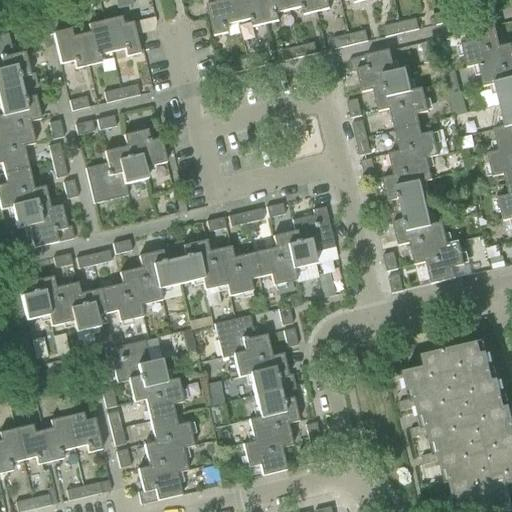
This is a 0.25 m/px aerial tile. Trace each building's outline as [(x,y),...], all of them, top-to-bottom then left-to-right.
[(238,24),(232,0),(214,0),(216,5),(207,7),(214,38),(227,35),(225,27),(238,24)] [(232,0),(238,24),(251,21),(253,29),(265,26),(259,0),(232,0)] [(259,0),(265,26),(278,23),(276,15),(289,12),(285,0),(259,0)] [(285,0),(289,12),(302,9),(303,17),(316,14),(312,0),(285,0)] [(312,0),(316,14),(329,11),(327,3),(340,0),(339,0),(312,0)] [(435,27),(453,23),(450,12),(433,16),(435,27)] [(119,19),(103,23),(110,54),(123,51),(125,59),(138,56),(134,36),(131,24),(121,27),(119,19)] [(399,24),(401,35),(418,31),(415,20),(399,24)] [(88,35),(80,37),(87,68),(100,65),(98,57),(110,54),(103,23),(86,27),(88,35)] [(401,35),(399,24),(382,28),(385,39),(401,35)] [(50,28),(49,25),(32,29),(35,40),(52,36),(50,28)] [(499,49),(494,27),(469,33),(472,44),(461,47),(467,70),(478,67),(490,64),(487,52),(499,49)] [(69,31),(51,35),(52,36),(54,47),(59,67),(72,63),(74,71),(87,68),(80,37),(70,39),(69,31)] [(351,47),(367,43),(365,32),(348,36),(351,47)] [(0,72),(3,72),(0,60),(12,57),(6,35),(0,36),(0,72)] [(351,47),(348,36),(331,40),(334,51),(351,47)] [(431,43),(420,46),(424,66),(436,64),(431,43)] [(297,48),(300,59),(316,55),(314,44),(297,48)] [(511,69),(511,53),(510,47),(499,49),(487,52),(490,64),(478,67),(483,89),(494,86),(506,83),(504,72),(511,69)] [(300,59),(297,48),(280,52),(283,63),(300,59)] [(394,74),(389,52),(348,61),(351,74),(356,73),(361,94),(372,92),(384,89),(382,77),(394,74)] [(0,72),(0,95),(36,87),(33,75),(28,76),(23,55),(12,57),(0,60),(3,72),(0,72)] [(249,71),(265,67),(263,56),(246,60),(249,71)] [(249,71),(246,60),(230,64),(232,75),(249,71)] [(511,69),(504,72),(506,83),(494,86),(500,108),(511,105),(511,69)] [(377,113),(389,111),(401,108),(398,97),(410,94),(405,72),(394,74),(382,77),(384,89),(372,92),(377,113)] [(441,76),(446,98),(460,94),(454,73),(441,76)] [(0,95),(0,112),(1,118),(13,115),(16,127),(28,124),(39,121),(34,100),(39,99),(36,87),(0,95)] [(119,91),(121,101),(138,97),(135,87),(119,91)] [(102,94),(105,105),(121,101),(119,91),(102,94)] [(389,111),(394,132),(418,126),(416,117),(427,114),(422,91),(410,94),(398,97),(401,108),(389,111)] [(460,94),(446,98),(452,119),(465,116),(460,94)] [(87,109),(85,99),(67,103),(70,114),(87,109)] [(350,120),(361,118),(357,101),(346,103),(350,120)] [(511,105),(500,108),(505,129),(511,127),(511,105)] [(0,118),(0,141),(7,140),(10,151),(22,148),(33,146),(28,124),(16,127),(13,115),(1,118),(0,118)] [(112,118),(95,122),(98,133),(115,129),(112,118)] [(51,142),(62,139),(58,122),(47,125),(51,142)] [(355,141),(366,139),(362,122),(351,125),(355,141)] [(76,138),(93,134),(90,123),(73,127),(76,138)] [(143,170),(165,165),(155,124),(142,128),(143,133),(122,138),(125,149),(127,161),(140,158),(143,170)] [(394,132),(384,134),(389,156),(411,151),(414,163),(426,160),(437,158),(432,135),(421,137),(418,126),(394,132)] [(493,132),(498,154),(510,151),(511,158),(511,127),(505,129),(493,132)] [(355,141),(359,158),(369,155),(366,139),(355,141)] [(0,165),(3,175),(27,170),(22,148),(10,151),(7,140),(0,141),(0,165)] [(51,165),(62,162),(58,145),(47,148),(51,165)] [(103,155),(106,165),(108,178),(121,175),(123,187),(145,181),(143,170),(140,158),(127,161),(125,149),(103,155)] [(388,156),(393,178),(405,175),(408,188),(420,185),(431,182),(426,160),(414,163),(411,151),(389,156),(388,156)] [(504,177),(506,187),(511,185),(511,158),(510,151),(498,154),(487,156),(493,180),(504,177)] [(364,180),(375,177),(371,160),(360,163),(364,180)] [(66,178),(62,162),(51,165),(55,181),(66,178)] [(106,165),(84,170),(83,171),(92,206),(126,198),(123,187),(121,175),(108,178),(106,165)] [(3,175),(5,186),(0,187),(0,212),(10,210),(23,206),(20,194),(32,191),(27,170),(3,175)] [(382,204),(385,215),(425,206),(420,185),(408,188),(405,175),(393,178),(382,181),(387,203),(382,204)] [(76,199),(72,182),(61,185),(65,202),(76,199)] [(503,223),(511,221),(511,185),(506,187),(509,198),(498,201),(503,223)] [(10,210),(15,231),(27,228),(39,225),(36,212),(48,210),(43,188),(32,191),(20,194),(23,206),(10,210)] [(281,206),(264,209),(267,220),(283,216),(281,206)] [(397,248),(409,245),(421,242),(418,230),(430,228),(425,206),(385,215),(388,227),(392,226),(397,248)] [(27,228),(32,250),(32,251),(72,241),(69,227),(65,229),(59,207),(48,210),(36,212),(39,225),(27,228)] [(312,218),(291,223),(293,234),(296,246),(308,243),(311,255),(314,266),(336,261),(333,250),(323,209),(311,212),(312,218)] [(243,214),(246,225),(262,221),(259,211),(243,214)] [(246,225),(243,214),(227,218),(229,229),(246,225)] [(222,219),(205,223),(207,234),(224,230),(222,219)] [(414,267),(425,264),(426,264),(437,262),(435,250),(446,247),(441,225),(430,228),(418,230),(421,242),(409,245),(414,267)] [(271,239),(274,251),(277,262),(289,260),(292,271),(314,266),(311,255),(308,243),(296,246),(293,234),(271,239)] [(128,242),(111,246),(113,257),(130,253),(128,242)] [(181,243),(170,246),(179,286),(200,281),(197,269),(209,266),(207,254),(204,243),(183,248),(181,243)] [(425,264),(430,285),(430,286),(455,281),(452,270),(463,267),(458,244),(446,247),(435,250),(437,262),(426,264),(425,264)] [(138,259),(140,270),(143,282),(155,279),(158,291),(179,286),(170,246),(158,249),(159,254),(138,259)] [(228,249),(207,254),(209,266),(197,269),(200,281),(203,292),(225,287),(222,275),(234,272),(231,261),(228,249)] [(274,251),(252,256),(258,279),(269,277),(271,288),(294,283),(292,271),(289,260),(277,262),(274,251)] [(91,256),(93,267),(110,263),(107,252),(91,256)] [(386,274),(397,271),(393,254),(382,257),(386,274)] [(71,267),(68,256),(51,260),(54,271),(71,267)] [(93,267),(91,256),(74,260),(77,271),(93,267)] [(252,256),(231,261),(234,272),(222,275),(225,287),(227,298),(250,293),(248,282),(258,279),(252,256)] [(118,275),(121,287),(123,298),(136,296),(139,307),(160,302),(158,291),(155,279),(143,282),(140,270),(118,275)] [(327,275),(317,277),(322,299),(333,297),(327,275)] [(387,278),(391,295),(402,293),(398,276),(387,278)] [(25,323),(47,318),(44,305),(56,302),(54,291),(51,279),(29,284),(28,279),(15,282),(25,323)] [(50,328),(71,323),(68,311),(81,308),(78,297),(75,286),(54,291),(56,302),(44,305),(47,318),(50,328)] [(121,287),(99,292),(105,315),(115,313),(118,324),(141,319),(139,307),(136,296),(123,298),(121,287)] [(68,311),(71,323),(74,335),(97,329),(95,318),(105,315),(99,292),(78,297),(81,308),(68,311)] [(291,325),(287,309),(276,311),(280,328),(291,325)] [(221,360),(232,357),(244,355),(241,342),(253,340),(248,318),(213,326),(221,360)] [(296,347),(292,330),(282,333),(286,350),(296,347)] [(179,334),(185,356),(194,354),(188,332),(179,334)] [(237,379),(248,376),(260,373),(258,362),(270,359),(265,337),(253,340),(241,342),(244,355),(232,357),(237,379)] [(116,385),(127,383),(139,380),(136,368),(148,365),(143,343),(103,352),(106,365),(111,363),(116,385)] [(511,511),(511,427),(508,410),(503,411),(496,383),(491,384),(485,356),(480,357),(477,346),(420,359),(423,371),(401,376),(408,402),(397,405),(399,414),(414,410),(419,429),(408,432),(410,441),(426,437),(431,456),(420,459),(422,467),(438,464),(442,483),(431,486),(433,494),(449,491),(454,510),(445,511),(461,511),(486,506),(487,511),(511,511)] [(248,376),(254,398),(294,389),(291,377),(286,378),(281,357),(270,359),(258,362),(260,373),(248,376)] [(132,404),(144,402),(155,399),(152,387),(164,384),(159,362),(148,365),(136,368),(139,380),(127,383),(132,404)] [(144,402),(149,423),(172,417),(170,406),(181,404),(176,381),(164,384),(152,387),(155,399),(144,402)] [(218,384),(204,387),(205,394),(220,391),(218,384)] [(254,398),(259,419),(271,416),(273,429),(285,426),(296,423),(291,402),(297,401),(294,389),(254,398)] [(104,411),(115,408),(111,391),(100,394),(104,411)] [(109,432),(120,430),(116,413),(105,416),(109,432)] [(72,450),(84,447),(86,455),(100,452),(93,421),(82,423),(80,415),(64,418),(72,450)] [(247,422),(252,444),(264,441),(267,453),(279,451),(291,448),(285,426),(273,429),(271,416),(259,419),(247,422)] [(149,423),(154,444),(165,442),(168,453),(180,450),(191,448),(186,425),(175,428),(172,417),(149,423)] [(50,430),(41,432),(48,463),(60,460),(58,453),(72,450),(64,418),(48,422),(50,430)] [(308,444),(319,441),(315,424),(304,427),(308,444)] [(30,427),(13,431),(21,462),(33,459),(35,466),(48,463),(41,432),(32,435),(30,427)] [(109,432),(113,449),(124,446),(120,430),(109,432)] [(0,474),(10,473),(8,465),(21,462),(13,431),(0,434),(0,474)] [(285,472),(284,472),(279,451),(267,453),(264,441),(252,444),(241,447),(246,469),(257,467),(260,478),(285,472)] [(142,447),(147,468),(159,466),(162,478),(174,475),(185,472),(180,450),(168,453),(165,442),(154,444),(142,447)] [(302,468),(313,465),(309,448),(298,451),(302,468)] [(118,471),(129,468),(125,451),(114,454),(118,471)] [(180,497),(174,475),(162,478),(159,466),(147,468),(136,471),(141,493),(136,494),(139,507),(180,497)] [(98,484),(81,488),(84,499),(100,495),(110,493),(107,482),(98,484)] [(84,499),(81,488),(64,492),(67,503),(84,499)] [(30,500),(33,511),(50,507),(47,496),(30,500)] [(14,504),(15,511),(29,511),(33,511),(30,500),(14,504)]
